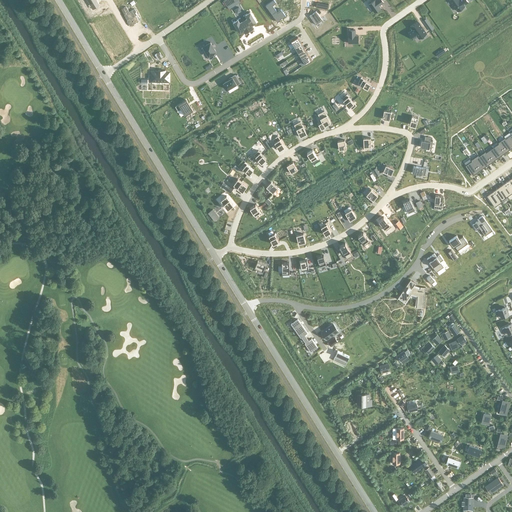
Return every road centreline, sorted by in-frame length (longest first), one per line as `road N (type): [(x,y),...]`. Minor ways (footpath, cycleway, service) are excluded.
road 1 (residential): [(465,216),(433,231),(403,278),(373,298),(344,307),(262,299),(248,310)]
road 2 (tertiary): [(374,511),(248,310)]
road 3 (tertiary): [(215,256),(103,74)]
road 4 (residential): [(157,37),(185,80),(197,83),(300,18),(303,0)]
road 5 (residential): [(228,247),(316,247),(351,230),(390,195)]
road 6 (residential): [(348,128),(296,148),(263,172),(228,247)]
road 7 (residential): [(421,0),(385,26),(384,73),(348,128)]
road 8 (residential): [(511,162),(475,188),(428,185),(390,195)]
road 9 (residential): [(390,195),(409,140),(400,131),(348,128)]
